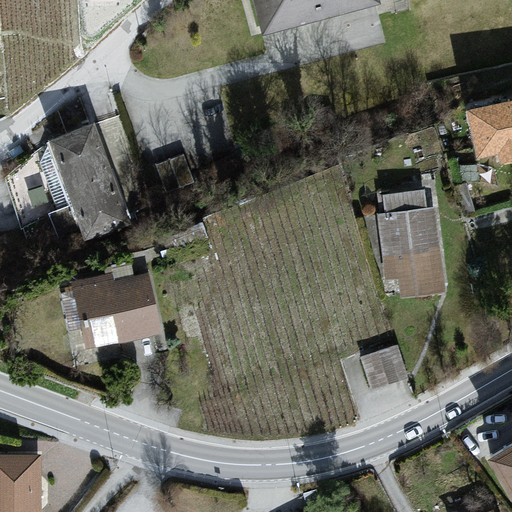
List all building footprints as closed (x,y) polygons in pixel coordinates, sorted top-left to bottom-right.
[(256,0),(264,29),(367,0),(256,0)] [(511,97),(457,109),(467,160),(486,156),(489,170),(511,165),(511,97)] [(84,124),(39,138),(71,240),(116,226),(84,124)] [(424,188),(371,196),(387,301),(440,293),(424,188)] [(140,272),(65,289),(79,351),(155,334),(140,272)] [(397,337),(359,348),(369,381),(407,370),(397,337)] [(511,435),(472,459),(504,511),(510,511),(511,511),(511,435)] [(41,511),(40,455),(0,456),(0,511),(41,511)]
